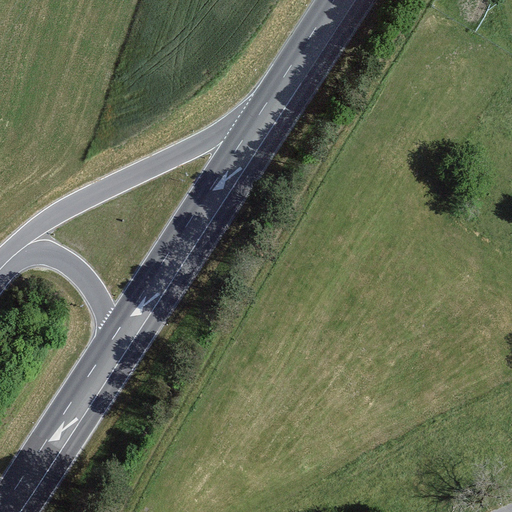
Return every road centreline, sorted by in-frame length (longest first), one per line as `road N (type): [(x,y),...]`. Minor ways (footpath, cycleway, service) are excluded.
road 1 (tertiary): [(276,103),(60,211),(0,267)]
road 2 (primary): [(276,103),(116,348)]
road 3 (primary): [(116,348),(10,511)]
road 4 (tertiary): [(0,272),(37,253),(69,263),(97,296),(116,348)]
road 5 (primary): [(344,0),(276,103)]
